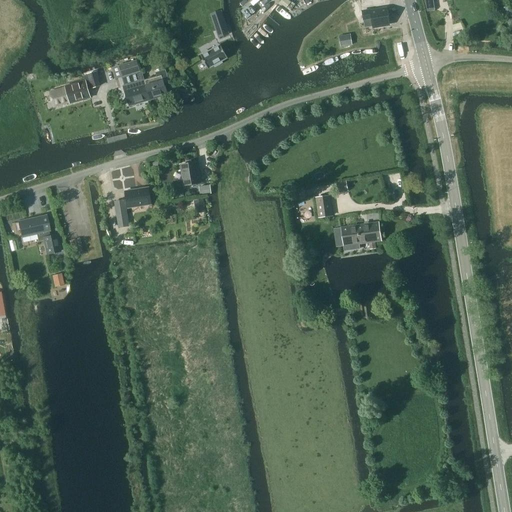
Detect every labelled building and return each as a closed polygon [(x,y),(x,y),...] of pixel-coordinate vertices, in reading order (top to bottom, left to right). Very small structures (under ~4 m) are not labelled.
[(390,24),(388,9),(371,12),(371,10),(363,12),(365,28),(390,24)] [(221,11),(211,14),(219,37),(229,34),(221,11)] [(351,34),(338,36),(340,47),(353,45),(351,34)] [(220,44),(201,56),(208,69),(214,65),(215,67),(223,63),(222,61),(228,58),(220,44)] [(123,76),(140,71),(137,60),(120,66),(123,76)] [(123,76),(120,66),(113,67),(117,78),(123,76)] [(143,80),(149,100),(168,94),(164,79),(168,78),(166,70),(156,72),(158,76),(145,80),(143,80)] [(123,76),(122,77),(122,78),(124,86),(123,86),(125,91),(126,91),(130,105),(149,100),(143,80),(145,80),(142,71),(140,71),(123,76)] [(98,72),(88,74),(91,89),(101,87),(98,72)] [(71,102),(90,97),(85,81),(66,87),(71,102)] [(66,88),(49,92),(53,108),(70,104),(66,88)] [(184,186),(200,183),(197,163),(181,165),(184,186)] [(347,181),(336,183),(338,193),(349,191),(347,181)] [(201,195),(212,194),(211,185),(200,187),(201,195)] [(129,208),(152,204),(149,188),(126,191),(129,208)] [(319,218),(334,216),(331,195),(316,197),(319,218)] [(204,199),(194,201),(196,214),(206,212),(204,199)] [(125,200),(114,201),(116,215),(119,228),(129,226),(127,213),(125,200)] [(49,232),(50,231),(46,215),(18,222),(22,238),(49,232)] [(379,222),(341,228),(344,246),(345,251),(360,249),(359,244),(369,243),(370,250),(376,249),(375,242),(382,241),(379,222)] [(57,234),(42,238),(46,256),(61,252),(57,234)] [(62,274),(52,276),(55,287),(64,285),(62,274)]
